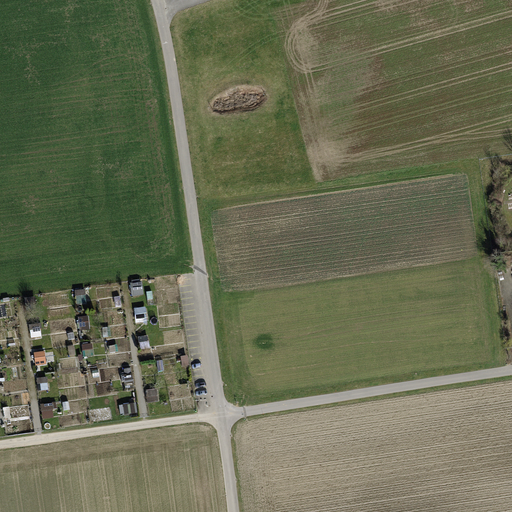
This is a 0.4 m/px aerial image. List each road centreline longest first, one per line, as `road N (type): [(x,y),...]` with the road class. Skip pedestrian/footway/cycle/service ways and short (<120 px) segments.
road 1 (unclassified): [(157,0),(220,415)]
road 2 (residential): [(220,415),(511,368)]
road 3 (residential): [(0,444),(220,415)]
